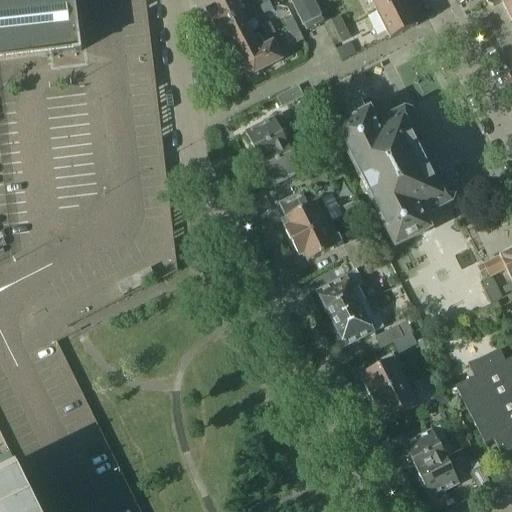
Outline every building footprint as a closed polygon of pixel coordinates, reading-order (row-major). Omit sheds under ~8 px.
[(0,0),(0,61),(48,56),(50,56),(50,58),(52,58),(52,56),(79,52),(75,18),(77,18),(77,16),(75,16),(75,13),(73,0),(0,0)] [(226,0),(213,7),(212,6),(204,11),(213,29),(252,10),(246,0),(226,0)] [(310,0),(294,0),(289,2),(302,27),(303,26),(305,31),(322,23),(319,18),(320,18),(310,0)] [(398,0),(368,0),(375,12),(398,0)] [(416,26),(402,0),(398,0),(375,12),(389,40),(416,26)] [(511,0),(483,0),(486,5),(491,7),(500,3),(508,19),(511,17),(511,0)] [(268,2),(257,7),(260,14),(271,8),(268,2)] [(252,10),(213,29),(223,47),(231,43),(249,33),(244,24),(256,18),(252,10)] [(338,17),(329,22),(335,32),(343,28),(338,17)] [(294,44),(302,41),(291,19),(283,22),(294,44)] [(271,31),(267,24),(258,29),(262,36),(271,31)] [(343,28),(335,32),(340,43),(349,39),(343,28)] [(252,40),(249,33),(231,43),(246,73),(252,75),(281,61),(271,42),(263,46),(258,37),(252,40)] [(281,108),(293,102),(302,97),(297,87),(275,98),(281,108)] [(403,109),(380,121),(375,124),(368,111),(333,128),(360,181),(358,187),(362,194),(368,196),(394,248),(429,230),(422,217),(451,203),(453,196),(450,190),(443,188),(438,190),(406,127),(411,125),(413,118),(410,112),(403,109)] [(256,157),(257,160),(286,145),(280,133),(287,129),(280,115),(244,134),(249,145),(249,149),(252,155),(256,157)] [(314,143),(313,139),(308,130),(300,134),(302,137),(307,147),(314,143)] [(286,145),(257,160),(259,164),(259,168),(262,174),(265,176),(271,187),(300,173),(296,165),(299,163),(295,155),(292,157),(286,145)] [(310,153),(316,168),(324,165),(317,150),(310,153)] [(332,178),(327,167),(306,177),(311,188),(332,178)] [(300,193),(277,204),(282,215),(305,203),(300,193)] [(283,228),(290,243),(330,223),(320,200),(313,204),(313,203),(284,218),(288,226),(283,228)] [(357,201),(346,206),(350,213),(361,208),(357,201)] [(368,249),(362,238),(350,213),(341,218),(349,236),(348,237),(351,243),(342,248),(348,259),(368,249)] [(330,223),(290,243),(297,257),(302,255),(306,263),(335,248),(341,245),(330,223)] [(368,249),(348,259),(353,270),(367,263),(371,273),(378,269),(368,249)] [(511,249),(481,265),(488,279),(504,271),(511,284),(511,285),(511,249)] [(327,316),(329,320),(364,303),(357,287),(362,285),(356,273),(315,293),(321,305),(321,308),(324,315),(327,316)] [(483,283),(481,284),(491,303),(493,302),(498,299),(501,298),(490,278),(489,279),(483,283)] [(154,280),(121,297),(127,308),(160,291),(154,280)] [(511,285),(511,284),(502,289),(505,294),(511,290),(511,285)] [(495,302),(473,314),(478,324),(501,313),(495,302)] [(364,303),(329,320),(331,324),(331,328),(334,334),(337,336),(343,348),(381,329),(375,316),(372,318),(364,303)] [(392,342),(411,333),(406,323),(396,328),(395,328),(374,338),(379,349),(393,342),(392,342)] [(426,338),(415,343),(420,352),(430,347),(426,338)] [(498,353),(486,360),(467,369),(473,380),(455,390),(469,419),(470,419),(483,446),(492,442),(500,458),(511,452),(511,360),(504,365),(498,353)] [(357,376),(369,398),(402,381),(391,359),(357,376)] [(402,381),(369,398),(380,420),(414,403),(409,395),(416,392),(409,378),(402,381)] [(438,407),(446,403),(440,391),(432,395),(438,407)] [(413,469),(415,473),(444,458),(437,443),(444,440),(438,427),(402,446),(407,457),(407,461),(410,467),(413,469)] [(461,450),(468,446),(458,427),(450,431),(456,441),(461,450)] [(444,458),(415,473),(417,476),(417,480),(420,487),(423,488),(429,499),(457,485),(444,458)] [(490,489),(479,468),(475,460),(465,466),(479,494),(490,489)] [(0,511),(37,511),(17,471),(15,467),(0,475),(0,511)]
